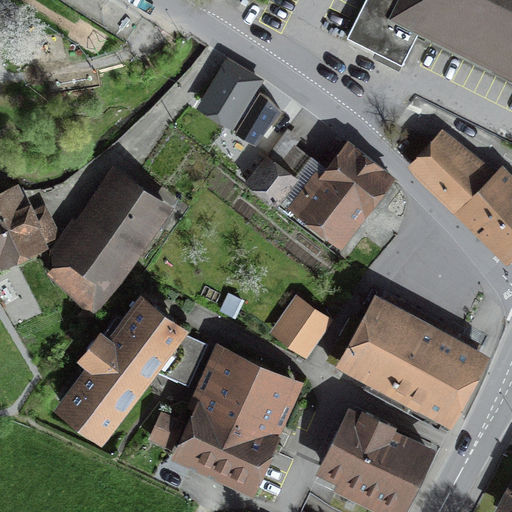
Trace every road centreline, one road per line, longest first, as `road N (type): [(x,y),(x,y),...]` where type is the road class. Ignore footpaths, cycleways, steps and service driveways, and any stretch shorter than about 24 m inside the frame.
road 1 (residential): [(165,0),(340,117),(511,289)]
road 2 (unknown): [(472,447),(201,317)]
road 3 (primary): [(438,511),(511,362)]
